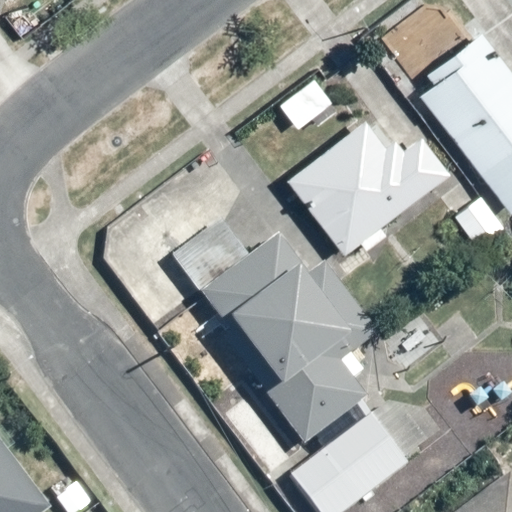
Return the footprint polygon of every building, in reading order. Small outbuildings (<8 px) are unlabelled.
[(511,204),(511,78),(478,32),(411,82),(506,210),(511,204)] [(311,76),(274,102),(293,129),(330,104),(311,76)] [(387,235),(378,224),(446,172),(417,135),(389,156),(360,119),(284,178),(342,252),(355,242),(363,253),(387,235)] [(476,193),(450,213),(476,247),(501,228),(476,193)] [(195,290),(214,316),(226,333),(215,342),(241,377),(232,384),(285,457),(305,442),(313,436),(321,447),(285,474),(312,511),(338,511),(409,461),(402,451),(418,439),(388,397),(374,408),(354,381),(366,372),(351,352),(373,337),(322,268),(306,279),(272,233),(195,290)] [(0,511),(41,511),(48,507),(0,444),(0,511)] [(511,511),(511,471),(511,470),(454,511),(511,511)]
